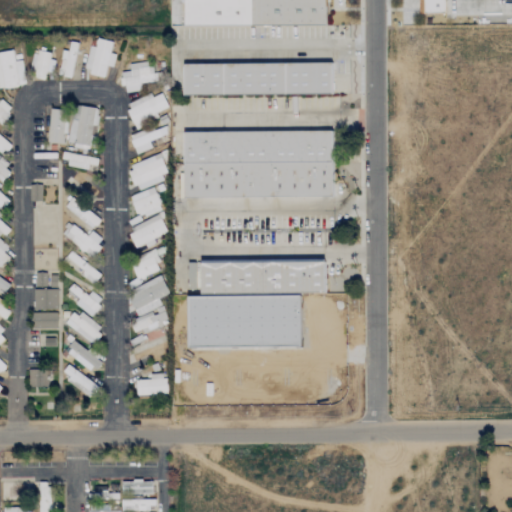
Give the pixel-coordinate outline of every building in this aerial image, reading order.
[(252,0),(326,0),(327,25),(252,25),(252,0)] [(423,0),(446,0),(446,13),(423,13),(423,0)] [(83,72),(103,77),(105,66),(112,68),(115,55),(109,53),(111,42),(96,39),(94,47),(89,46),(83,72)] [(68,52),(61,51),(58,76),(72,78),(76,43),(69,42),(68,52)] [(0,52),(0,88),(24,85),(21,61),(13,62),(12,51),(0,52)] [(128,64),(129,72),(121,72),(122,92),(140,91),(140,83),(155,82),(154,67),(147,68),(146,62),(128,64)] [(184,64),(334,63),(334,94),(184,95),(184,64)] [(169,111),(160,91),(125,107),(134,126),(169,111)] [(0,121),(12,111),(1,100),(0,100),(0,121)] [(98,109),(80,107),(78,118),(70,117),(66,146),(92,150),(98,109)] [(62,144),(62,135),(64,135),(65,110),(48,109),(46,144),(62,144)] [(148,142),(166,135),(162,125),(129,138),(136,155),(151,148),(148,142)] [(184,132),(333,130),(334,160),(185,162),(184,132)] [(96,166),(97,158),(62,154),(61,164),(88,168),(88,166),(96,166)] [(169,177),(159,154),(127,167),(136,190),(169,177)] [(185,162),(334,160),(334,195),(185,196),(185,162)] [(41,202),(41,186),(30,185),(30,202),(41,202)] [(160,210),(153,188),(129,196),(136,218),(160,210)] [(98,223),(74,197),(65,205),(89,231),(98,223)] [(137,233),(129,237),(134,249),(144,244),(144,245),(167,234),(158,215),(134,226),(137,233)] [(103,240),(90,231),(87,236),(68,223),(59,235),(91,257),(103,240)] [(0,267),(8,258),(2,253),(7,247),(0,241),(0,267)] [(137,280),(160,270),(153,251),(130,261),(137,280)] [(100,276),(70,253),(64,261),(93,284),(100,276)] [(201,261),(326,260),(326,293),(201,293),(201,261)] [(33,289),(33,310),(56,310),(57,274),(35,274),(34,289),(33,289)] [(168,294),(160,277),(125,294),(136,317),(161,306),(158,299),(168,294)] [(67,291),(78,300),(74,304),(90,318),(99,307),(72,284),(67,291)] [(133,333),(140,331),(141,333),(168,324),(163,306),(153,309),(154,312),(129,320),(133,333)] [(64,325),(92,343),(102,329),(73,311),(64,325)] [(56,313),(35,314),(36,329),(57,328),(56,313)] [(38,334),(37,347),(54,347),(54,335),(38,334)] [(165,350),(160,337),(129,350),(136,368),(149,362),(147,358),(165,350)] [(95,372),(102,361),(71,342),(64,353),(95,372)] [(91,398),(98,388),(67,365),(60,375),(91,398)] [(29,370),(29,388),(48,387),(47,370),(29,370)] [(135,381),(136,396),(165,395),(165,374),(149,375),(149,380),(135,381)] [(120,481),(120,511),(155,511),(155,497),(152,497),(152,481),(120,481)] [(38,511),(47,511),(47,482),(38,482),(38,511)]
